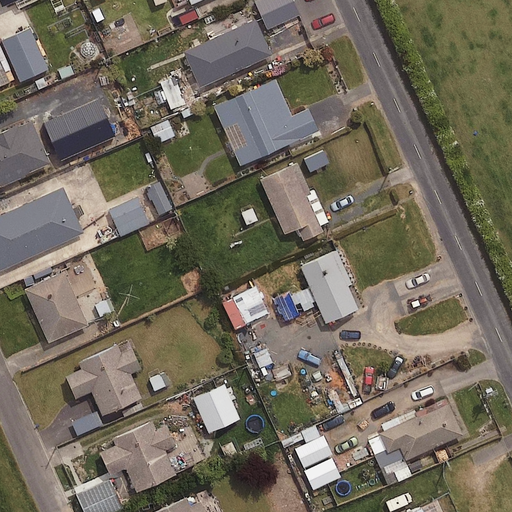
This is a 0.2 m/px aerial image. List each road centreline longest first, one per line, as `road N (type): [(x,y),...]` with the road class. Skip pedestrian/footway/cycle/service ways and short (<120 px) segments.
road 1 (unclassified): [(511,368),(349,0)]
road 2 (residential): [(56,511),(0,387)]
